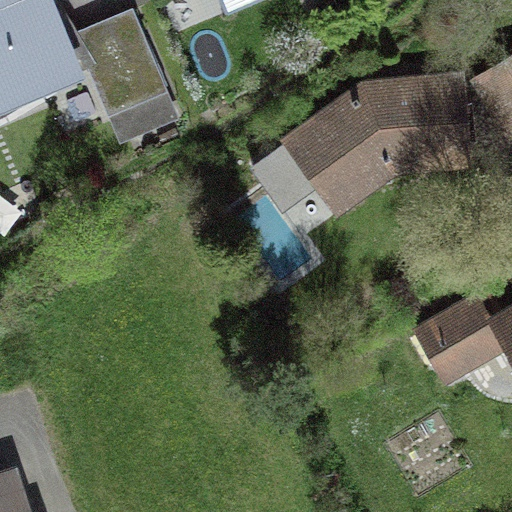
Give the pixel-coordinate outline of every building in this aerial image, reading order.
[(0,90),(71,61),(46,0),(4,0),(0,2),(0,90)] [(111,90),(117,104),(158,86),(127,12),(73,34),(99,95),(111,90)] [(511,67),(482,88),(511,129),(511,67)] [(333,206),(390,166),(463,158),(455,79),(396,84),(398,99),(380,100),(378,94),(373,89),(367,87),(361,88),(286,141),(333,206)] [(511,310),(497,319),(511,344),(511,310)] [(0,484),(0,511),(23,511),(14,480),(0,484)]
